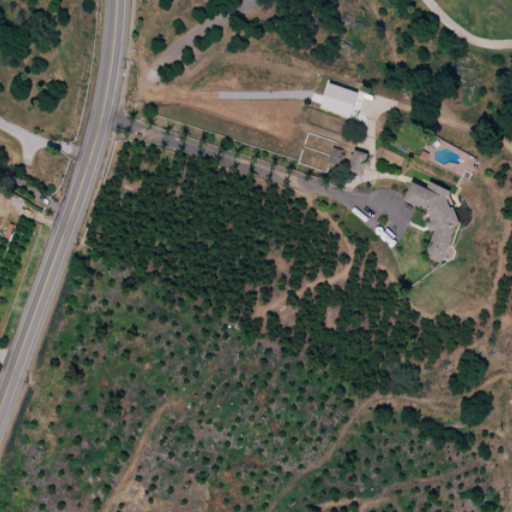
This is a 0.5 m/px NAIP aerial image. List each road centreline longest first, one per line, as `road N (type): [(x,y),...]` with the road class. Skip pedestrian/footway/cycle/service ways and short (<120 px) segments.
road 1 (residential): [(250,0),(162,62),(105,133),(0,407)]
road 2 (residential): [(82,177),(104,0)]
